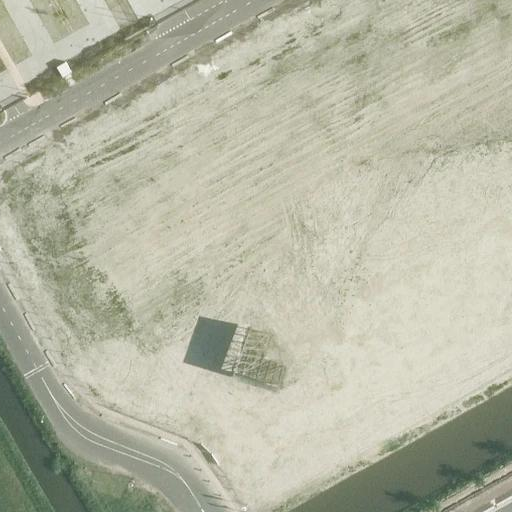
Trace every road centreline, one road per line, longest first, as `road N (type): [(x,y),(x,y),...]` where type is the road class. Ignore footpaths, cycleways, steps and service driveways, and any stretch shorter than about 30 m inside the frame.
road 1 (unclassified): [(0,306),(60,413),(85,435),(174,473),(198,502)]
road 2 (unclassified): [(253,0),(0,142)]
